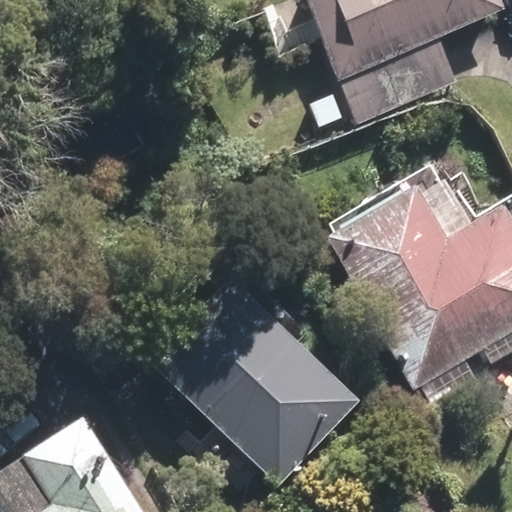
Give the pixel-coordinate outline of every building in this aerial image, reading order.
[(297,0),(331,74),(489,3),(487,0),(297,0)] [(427,49),(340,87),(353,117),(440,79),(427,49)] [(399,194),(321,238),(404,386),(511,325),(511,259),(485,212),(428,244),(399,194)] [(212,288),(144,361),(269,477),(337,404),(212,288)] [(46,506),(37,511),(125,511),(71,430),(19,465),(46,506)]
